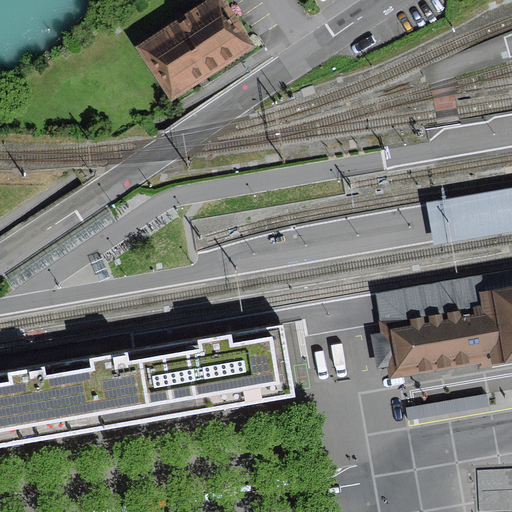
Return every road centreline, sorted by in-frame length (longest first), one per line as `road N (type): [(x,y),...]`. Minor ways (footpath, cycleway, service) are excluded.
road 1 (residential): [(0,259),(387,0)]
road 2 (residential): [(384,511),(379,479),(181,511)]
